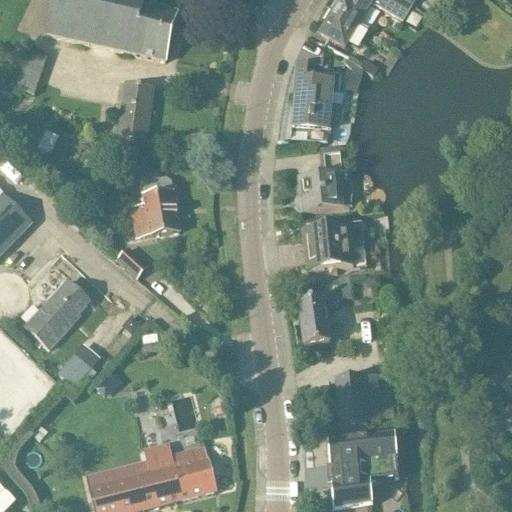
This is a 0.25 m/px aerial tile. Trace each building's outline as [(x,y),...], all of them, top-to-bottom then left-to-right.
[(165,66),(177,17),(145,7),(146,0),(54,0),(46,39),(165,66)] [(358,28),(370,7),(371,5),(363,0),(352,0),(350,4),(344,0),(340,0),(333,13),(358,28)] [(411,9),(394,0),(379,0),(374,9),(402,25),(411,9)] [(394,0),(411,9),(416,0),(394,0)] [(369,35),(358,28),(333,13),(319,36),(344,51),(347,46),(358,53),(369,35)] [(42,74),(46,61),(23,53),(19,66),(42,74)] [(364,65),(360,71),(373,80),(377,74),(364,65)] [(38,86),(42,74),(19,66),(15,78),(38,86)] [(296,88),(291,131),(293,131),(307,132),(305,144),(326,146),(331,95),(337,95),(339,77),(321,75),(322,70),(296,67),(294,87),(296,88)] [(34,99),(38,86),(15,78),(10,91),(34,99)] [(145,147),(153,92),(125,88),(117,143),(145,147)] [(343,212),(339,179),(298,183),(302,216),(343,212)] [(152,180),(114,186),(117,201),(123,200),(122,195),(130,194),(131,199),(133,213),(131,213),(136,242),(149,240),(149,241),(179,236),(175,211),(177,208),(176,202),(173,200),(172,197),(170,186),(165,183),(153,185),(152,180)] [(0,259),(31,227),(2,199),(0,201),(0,259)] [(350,250),(348,229),(303,234),(305,255),(350,250)] [(353,271),(350,250),(305,255),(308,276),(353,271)] [(148,271),(129,253),(117,265),(137,283),(148,271)] [(378,278),(365,279),(366,289),(379,288),(378,278)] [(351,300),(348,280),(338,281),(341,301),(351,300)] [(70,326),(89,306),(67,286),(25,331),(49,354),(72,328),(70,326)] [(329,346),(322,302),(296,305),(303,350),(329,346)] [(77,359),(59,379),(73,391),(90,371),(77,359)] [(391,420),(387,384),(375,385),(375,379),(334,383),(338,432),(365,430),(364,423),(391,420)] [(332,423),(328,401),(310,404),(313,426),(332,423)] [(398,482),(394,438),(327,444),(329,469),(331,468),(333,488),(331,488),(333,511),(373,508),(371,484),(398,482)] [(152,511),(215,496),(207,465),(206,465),(203,451),(171,460),(168,448),(144,454),(147,466),(86,481),(93,511),(152,511)] [(10,501),(0,490),(0,511),(16,511),(8,503),(10,501)]
